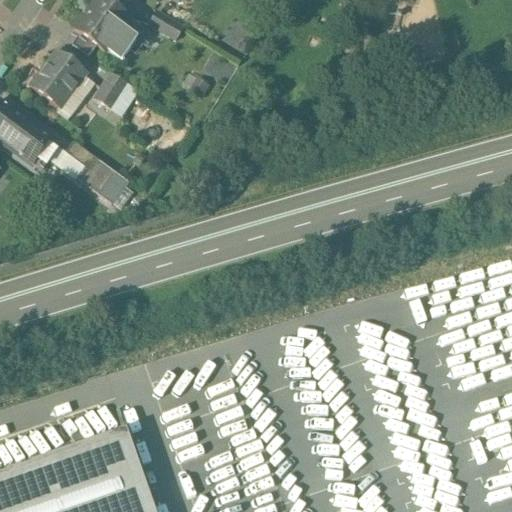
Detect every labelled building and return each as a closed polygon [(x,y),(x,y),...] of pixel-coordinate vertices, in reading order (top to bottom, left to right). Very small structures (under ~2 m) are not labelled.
[(129,21),(101,0),(99,0),(85,19),(83,17),(73,31),(88,43),(96,49),(104,55),(106,53),(121,33),(129,22),(129,21)] [(201,41),(156,14),(149,27),(174,44),(170,51),(189,62),(201,41)] [(129,22),(121,33),(136,45),(130,54),(135,58),(145,45),(129,22)] [(136,45),(121,33),(106,53),(122,65),(130,54),(136,45)] [(88,60),(96,49),(88,43),(85,47),(77,40),(71,49),(88,60)] [(60,112),(87,76),(56,54),(30,88),(60,112)] [(128,87),(111,76),(93,102),(110,113),(128,87)] [(0,129),(12,114),(0,105),(0,129)] [(13,112),(12,114),(0,129),(0,143),(32,167),(33,165),(43,172),(60,149),(50,142),(52,140),(13,112)] [(73,144),(65,155),(84,170),(91,175),(99,163),(73,144)] [(91,175),(84,170),(76,181),(98,198),(115,175),(99,163),(91,175)] [(127,184),(115,175),(98,198),(111,206),(127,184)] [(0,477),(0,511),(152,511),(126,434),(0,477)]
